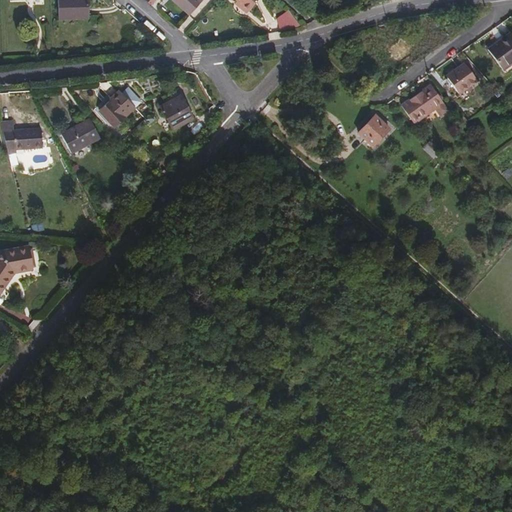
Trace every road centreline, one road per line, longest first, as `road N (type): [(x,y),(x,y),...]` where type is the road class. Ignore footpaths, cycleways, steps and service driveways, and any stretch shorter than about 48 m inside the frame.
road 1 (residential): [(247,109),(0,384)]
road 2 (track): [(247,109),(511,343)]
road 3 (tertiary): [(186,58),(0,77)]
road 4 (residential): [(377,100),(503,13),(507,0)]
road 5 (tertiary): [(451,0),(388,10),(297,41)]
